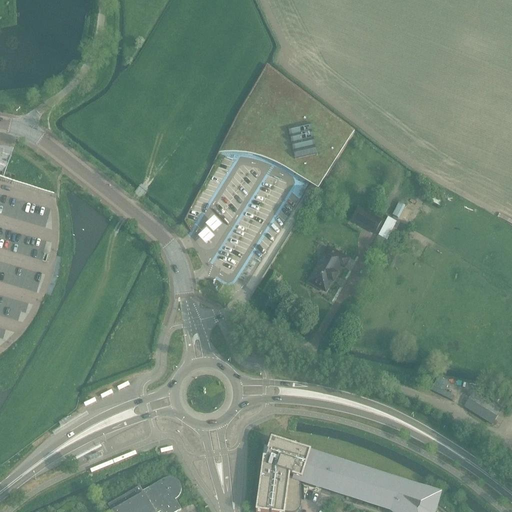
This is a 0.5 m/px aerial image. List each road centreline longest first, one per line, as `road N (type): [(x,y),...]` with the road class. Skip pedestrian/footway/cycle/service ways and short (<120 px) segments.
road 1 (unclassified): [(502,438),(411,392),(335,368),(255,317),(226,312),(191,322)]
road 2 (unclassified): [(191,322),(178,265),(161,237),(42,136),(25,131)]
road 3 (primary): [(414,429),(352,397),(235,381)]
road 4 (primary): [(236,401),(320,403),(414,429)]
road 5 (primary): [(174,388),(79,428),(22,475)]
road 6 (primary): [(22,475),(87,439),(177,407)]
road 7 (unclassified): [(25,131),(85,67),(101,0)]
